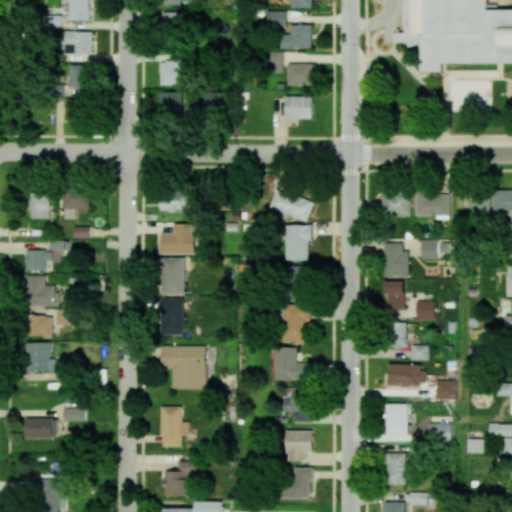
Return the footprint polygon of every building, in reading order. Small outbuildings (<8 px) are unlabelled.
[(90,20),(90,0),(68,0),(68,20),(90,20)] [(312,0),(292,0),(292,8),(312,8),(312,0)] [(511,9),(488,10),(488,0),(408,0),(408,32),(394,32),(394,42),(408,42),(408,46),(420,45),(420,72),(441,71),(441,64),(511,62),(511,9)] [(163,11),(163,32),(182,32),(182,12),(163,11)] [(312,24),(291,25),(291,34),(280,34),(280,48),(312,48),(312,24)] [(92,53),(92,31),(64,31),(64,53),(92,53)] [(283,72),(284,51),(267,51),(267,72),(283,72)] [(160,61),(161,85),(186,84),(185,60),(160,61)] [(70,87),(90,88),(91,65),(71,64),(70,87)] [(313,64),(288,64),(288,85),(314,85),(313,64)] [(161,91),(160,116),(182,116),(183,92),(161,91)] [(286,119),(312,119),(313,96),(287,95),(286,119)] [(222,101),(207,96),(203,107),(218,112),(222,101)] [(83,99),(67,99),(67,119),(84,118),(83,99)] [(90,209),(90,189),(64,188),(64,218),(76,218),(77,208),(90,209)] [(270,207),(307,220),(314,202),(277,188),(270,207)] [(511,210),(511,189),(495,189),(495,210),(511,210)] [(186,211),(186,208),(194,207),(193,190),(162,191),(163,212),(186,211)] [(383,216),(411,216),(412,192),(384,191),(383,216)] [(50,217),(50,192),(30,192),(30,217),(50,217)] [(449,193),(417,192),(416,214),(449,215),(449,193)] [(491,210),(492,196),(473,196),(473,210),(491,210)] [(161,253),(194,253),(195,223),(173,223),(173,233),(161,233),(161,253)] [(314,240),(314,224),(286,225),(286,260),(309,260),(309,240),(314,240)] [(89,238),(89,226),(74,226),(74,238),(89,238)] [(437,259),(438,239),(421,239),(421,258),(437,259)] [(386,277),(409,276),(408,250),(403,250),(403,242),(385,243),(386,277)] [(47,270),(46,261),(51,261),(51,249),(26,250),(27,270),(47,270)] [(185,293),(185,257),(161,257),(160,293),(185,293)] [(291,265),(290,296),(301,297),(301,292),(310,292),(311,265),(291,265)] [(46,275),(25,275),(26,305),(56,305),(56,285),(46,285),(46,275)] [(405,281),(387,281),(386,309),(405,309),(405,281)] [(161,335),(184,334),(183,298),(161,298),(161,335)] [(416,319),(434,319),(435,301),(417,301),(416,319)] [(310,305),(283,304),(282,341),(309,342),(310,305)] [(57,324),(70,324),(70,310),(58,309),(57,324)] [(52,316),(28,315),(28,335),(52,336),(52,316)] [(391,346),(406,347),(407,323),(392,322),(391,346)] [(51,342),(26,342),(27,370),(55,369),(54,358),(51,358),(51,342)] [(411,360),(429,360),(429,345),(412,344),(411,360)] [(206,388),(206,346),(162,345),(161,369),(172,369),(172,388),(206,388)] [(311,380),(311,362),(298,362),(298,347),(277,347),(276,380),(311,380)] [(389,385),(424,384),(424,363),(389,364),(389,385)] [(456,399),(456,381),(436,380),(436,398),(456,399)] [(295,422),(313,421),(312,387),(284,387),(285,411),(294,411),(295,422)] [(408,436),(408,403),(387,403),(386,435),(408,436)] [(182,406),(162,406),(162,446),(182,446),(182,435),(189,435),(189,421),(182,421),(182,406)] [(63,421),(86,421),(86,407),(63,407),(63,421)] [(57,417),(25,418),(26,438),(57,437),(57,417)] [(451,440),(451,423),(429,422),(429,439),(451,440)] [(511,423),(490,423),(490,437),(511,436),(511,423)] [(313,431),(288,430),(287,460),(305,461),(305,452),(312,453),(313,431)] [(483,453),(483,439),(468,438),(468,452),(483,453)] [(405,484),(404,452),(385,453),(386,484),(405,484)] [(164,495),(189,495),(189,481),(197,480),(196,460),(178,460),(179,471),(164,471),(164,495)] [(283,498),(311,498),(312,467),(295,467),(294,476),(284,476),(283,498)] [(60,511),(60,509),(62,509),(62,477),(38,477),(38,511),(60,511)] [(409,504),(426,505),(427,492),(409,491),(409,504)] [(164,508),(163,511),(222,511),(222,501),(195,501),(195,507),(164,508)] [(404,511),(405,502),(384,501),(384,511),(404,511)]
